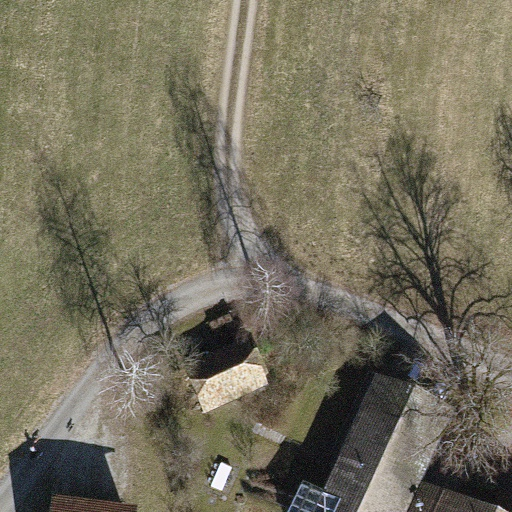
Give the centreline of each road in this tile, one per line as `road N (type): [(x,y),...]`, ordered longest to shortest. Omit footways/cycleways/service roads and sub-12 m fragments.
road 1 (track): [(1,511),(117,354),(176,308),(258,270),(511,378)]
road 2 (track): [(258,270),(233,224),(226,152),(246,0)]
